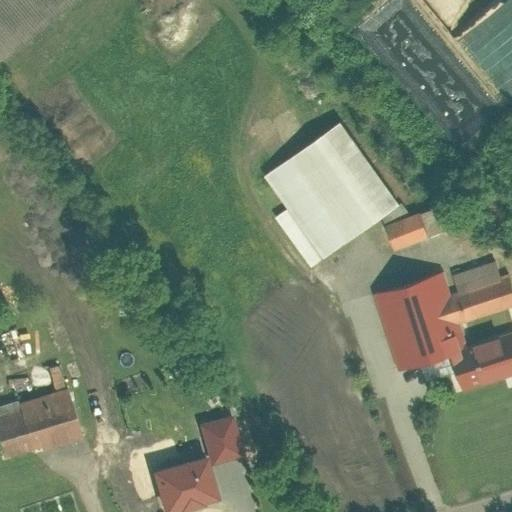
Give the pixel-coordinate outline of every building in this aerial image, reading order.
[(511,100),(511,98),(511,69),(508,73),(511,78),(511,82),(503,90),(511,100)] [(271,172),(331,256),(412,198),(352,114),(271,172)] [(392,221),(401,248),(440,235),(431,208),(392,221)] [(460,353),(475,348),(467,321),(458,289),(452,269),(379,291),(401,369),(460,353)] [(511,273),(458,289),(467,321),(511,308),(511,273)] [(460,353),(471,389),(511,377),(511,355),(507,339),(475,348),(460,353)] [(55,387),(65,385),(61,364),(50,366),(55,387)] [(0,405),(0,430),(8,457),(89,433),(75,384),(0,405)] [(151,471),(162,511),(175,511),(218,500),(205,456),(151,471)]
